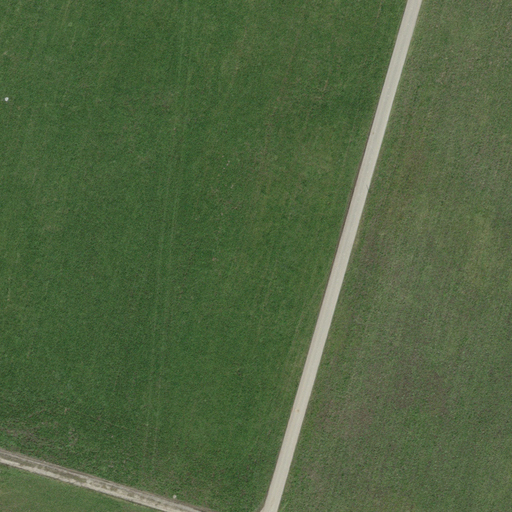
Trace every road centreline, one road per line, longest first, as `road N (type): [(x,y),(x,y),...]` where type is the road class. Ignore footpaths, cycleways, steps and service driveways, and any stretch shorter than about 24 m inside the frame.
road 1 (track): [(280,511),(422,0)]
road 2 (track): [(0,463),(174,511)]
